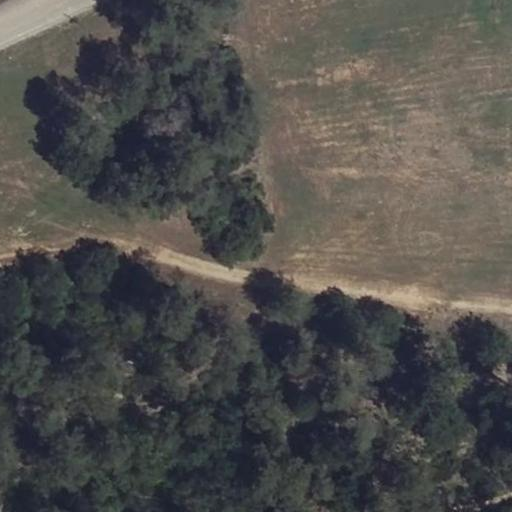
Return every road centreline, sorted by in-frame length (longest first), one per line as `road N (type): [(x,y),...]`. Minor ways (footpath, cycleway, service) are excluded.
road 1 (track): [(511,312),(243,276),(103,237),(0,261)]
road 2 (unclassified): [(0,39),(119,0)]
